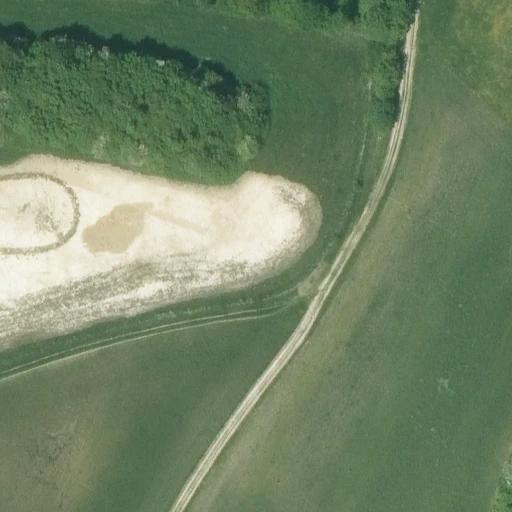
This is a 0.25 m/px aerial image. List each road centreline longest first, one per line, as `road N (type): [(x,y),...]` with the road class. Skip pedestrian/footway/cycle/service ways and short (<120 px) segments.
road 1 (track): [(411,0),(404,81),(384,166),(325,283)]
road 2 (track): [(175,511),(325,283)]
